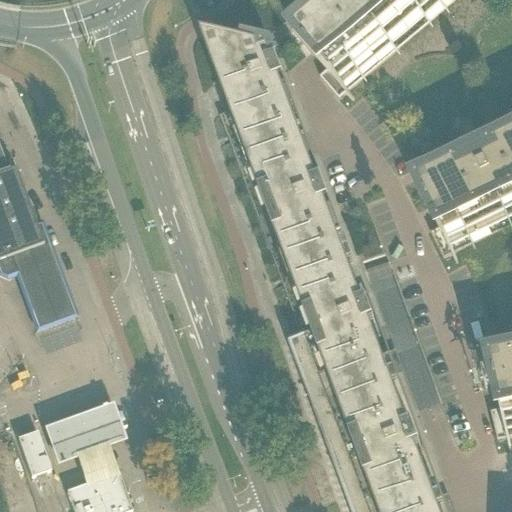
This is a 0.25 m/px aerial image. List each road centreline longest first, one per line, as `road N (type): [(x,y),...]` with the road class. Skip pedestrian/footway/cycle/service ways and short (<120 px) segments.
road 1 (secondary): [(266,511),(97,20)]
road 2 (secondary): [(39,33),(59,50),(74,82),(231,511)]
road 3 (residential): [(489,473),(483,433),(407,223),(389,188),(300,78)]
